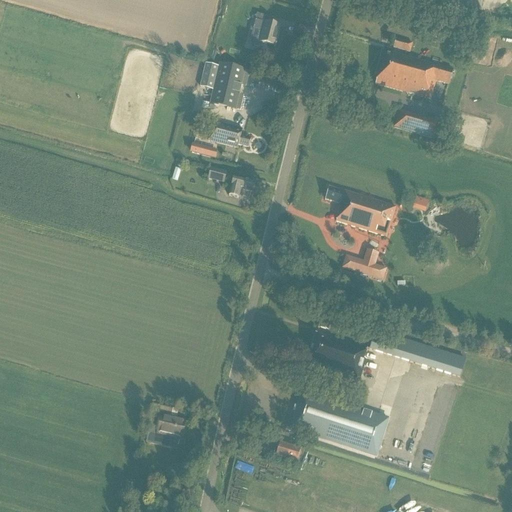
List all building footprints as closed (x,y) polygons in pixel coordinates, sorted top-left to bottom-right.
[(482,0),(418,0),(478,16),(482,0)] [(257,14),(253,29),(262,32),(259,42),(275,47),(280,27),(269,24),(270,18),(257,14)] [(455,33),(452,40),(465,44),(467,36),(455,33)] [(410,53),(412,44),(395,40),(393,48),(410,53)] [(375,84),(430,100),(436,81),(449,85),(453,70),(394,54),(395,51),(383,48),(376,75),(377,76),(375,84)] [(210,104),(235,110),(245,70),(219,64),(218,67),(205,64),(200,87),(213,91),(210,104)] [(440,124),(399,113),(394,129),(435,141),(440,124)] [(248,148),(251,139),(241,137),(242,130),(213,123),(208,141),(237,149),(238,145),(248,148)] [(217,151),(192,144),(190,153),(215,159),(217,151)] [(173,169),(169,180),(175,182),(178,171),(173,169)] [(224,184),(226,173),(211,169),(208,180),(224,184)] [(240,190),(253,193),(255,183),(233,177),(228,196),(238,199),(240,190)] [(385,239),(395,209),(329,187),(324,203),(339,208),(337,214),(339,215),(336,222),(385,239)] [(410,272),(418,235),(409,233),(401,270),(410,272)] [(378,255),(367,251),(363,262),(346,257),(342,269),(383,281),(386,273),(374,269),(378,255)] [(461,379),(466,361),(375,332),(370,350),(461,379)] [(330,338),(316,333),(305,368),(358,385),(366,360),(364,359),(367,348),(330,337),(330,338)] [(437,400),(446,404),(453,389),(444,385),(437,400)] [(302,392),(297,408),(295,407),(294,411),(296,412),(290,430),(376,458),(388,420),(302,392)] [(146,444),(177,451),(180,440),(181,440),(185,422),(176,419),(178,411),(152,405),(150,414),(153,414),(146,444)] [(427,429),(439,431),(440,423),(428,421),(427,429)] [(300,450),(280,444),(276,457),(297,463),(300,450)]
